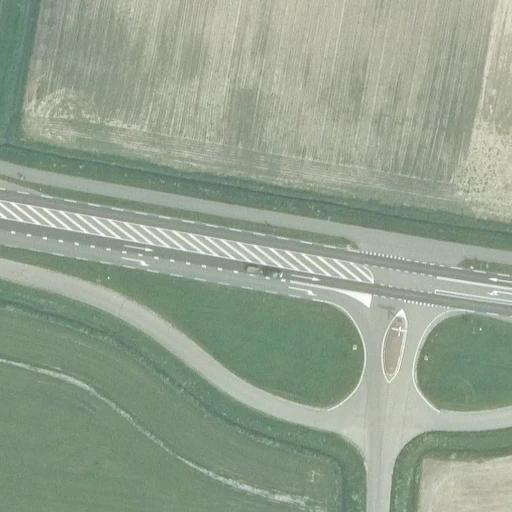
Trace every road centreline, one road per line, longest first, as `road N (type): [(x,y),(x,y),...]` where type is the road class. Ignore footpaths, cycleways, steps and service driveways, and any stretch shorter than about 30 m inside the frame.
road 1 (unclassified): [(378,433),(255,401),(147,323),(74,289),(0,269)]
road 2 (unclassified): [(0,169),(409,243)]
road 3 (primary): [(404,281),(0,212)]
road 4 (tertiary): [(404,281),(377,320),(378,433)]
road 5 (tertiary): [(378,433),(405,370),(411,324),(404,281)]
road 6 (unclassified): [(511,421),(378,433)]
